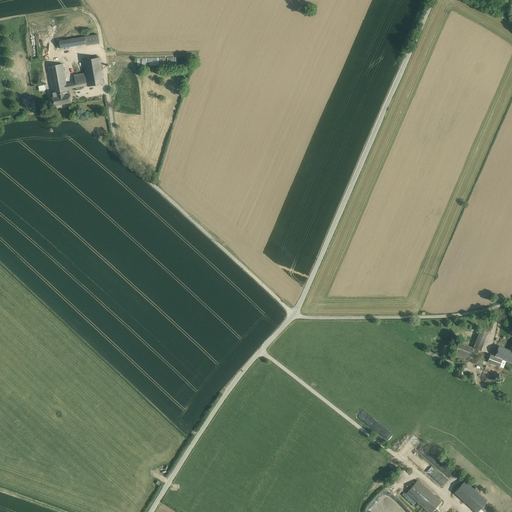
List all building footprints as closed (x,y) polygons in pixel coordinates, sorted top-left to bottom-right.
[(98,35),(85,37),(86,44),(86,45),(99,43),(98,35)] [(85,37),(64,40),(66,48),(86,44),(85,37)] [(176,56),(135,58),(136,66),(176,65),(176,56)] [(84,60),(88,86),(104,84),(100,57),(84,60)] [(53,93),(67,90),(67,89),(87,85),(85,73),(74,75),(75,82),(66,84),(63,64),(48,66),(53,93)] [(67,90),(53,93),(54,97),(52,97),(53,105),(71,102),(70,94),(68,94),(67,90)] [(480,329),(475,343),(482,346),(488,332),(480,329)] [(459,342),(455,353),(456,354),(464,357),(469,359),(473,348),(459,342)] [(506,361),(511,363),(511,361),(511,350),(510,350),(499,346),(495,356),(494,356),(502,359),(506,361)] [(464,357),(456,354),(454,359),(462,363),(464,357)] [(490,355),(489,356),(487,362),(500,367),(502,359),(494,356),(495,356),(490,354),(490,355)] [(469,369),(464,367),(460,375),(465,378),(469,369)] [(373,428),(377,423),(367,414),(362,419),(373,428)] [(417,481),(407,493),(428,511),(431,511),(441,501),(417,481)] [(477,511),(487,501),(464,481),(454,492),(476,511),(477,511)]
